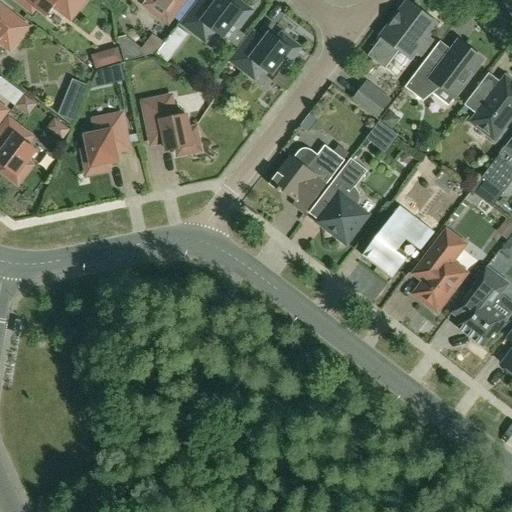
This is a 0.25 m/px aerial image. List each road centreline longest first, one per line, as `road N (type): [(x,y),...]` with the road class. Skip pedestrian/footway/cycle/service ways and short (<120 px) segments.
road 1 (tertiary): [(511,469),(201,235)]
road 2 (residential): [(201,235),(348,35)]
road 3 (tertiary): [(201,235),(42,265),(2,264)]
